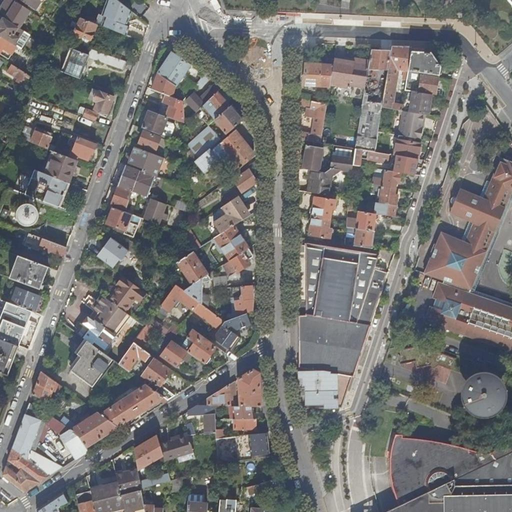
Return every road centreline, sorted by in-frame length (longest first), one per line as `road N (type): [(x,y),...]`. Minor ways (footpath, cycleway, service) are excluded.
road 1 (residential): [(0,456),(151,40),(167,29),(189,34)]
road 2 (residential): [(276,346),(12,511)]
road 3 (residential): [(290,31),(436,31),(471,49)]
road 4 (residential): [(315,511),(280,392),(276,346)]
road 5 (residential): [(276,346),(279,181)]
